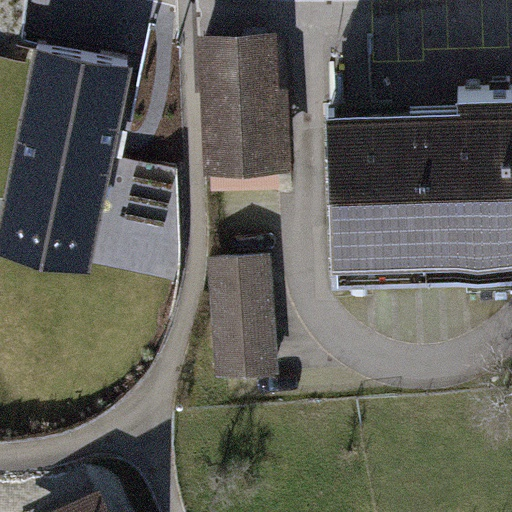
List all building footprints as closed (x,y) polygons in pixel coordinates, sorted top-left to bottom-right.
[(142,46),(0,32),(0,123),(14,125),(9,185),(101,194),(106,136),(133,139),(142,46)] [(274,37),(204,40),(209,164),(279,162),(274,37)] [(456,112),(330,115),(334,280),(511,275),(511,85),(455,87),(456,112)] [(269,251),(211,255),(219,371),(276,367),(269,251)] [(50,511),(108,511),(99,491),(50,511)]
